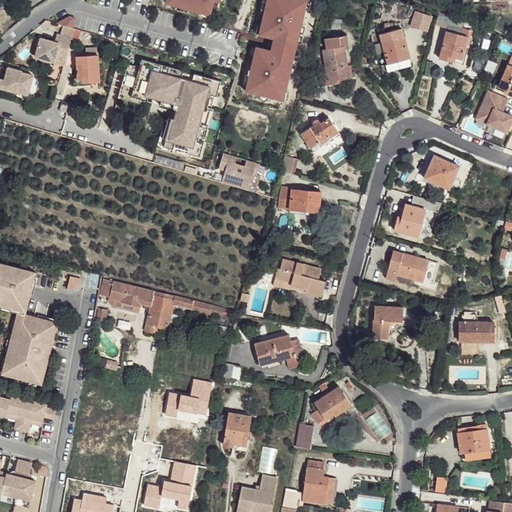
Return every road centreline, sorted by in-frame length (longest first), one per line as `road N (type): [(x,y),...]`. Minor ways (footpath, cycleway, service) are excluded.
road 1 (residential): [(411,412),(357,369),(341,325),(391,137),(399,128),(428,125),(511,161)]
road 2 (residential): [(61,458),(91,290)]
road 3 (unknown): [(153,511),(172,351)]
